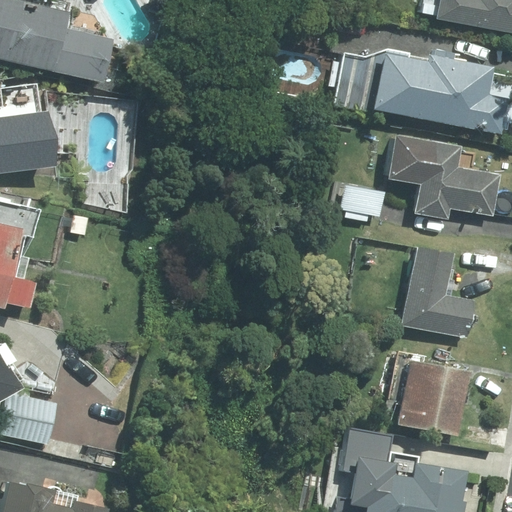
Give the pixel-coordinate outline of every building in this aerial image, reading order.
[(58,10),(13,0),(0,0),(0,58),(93,80),(103,37),(54,26),(58,10)] [(511,0),(430,0),(428,15),(511,31),(511,0)] [(377,43),(365,109),(497,134),(504,97),(485,93),(490,65),(377,43)] [(0,169),(44,163),(36,110),(0,115),(0,169)] [(454,144),(387,133),(380,177),(413,182),(408,212),(442,218),(444,206),(488,214),(495,172),(451,165),(454,144)] [(379,190),(339,183),(334,210),(374,217),(379,190)] [(0,301),(22,306),(28,280),(0,273),(0,267),(9,226),(0,223),(0,301)] [(448,252),(410,245),(396,325),(461,336),(467,299),(440,294),(448,252)] [(464,369),(404,359),(393,423),(454,433),(464,369)] [(51,402),(2,393),(0,405),(0,435),(43,444),(51,402)] [(363,469),(355,511),(453,511),(460,471),(406,462),(404,476),(363,469)] [(0,477),(0,511),(96,511),(98,506),(64,499),(63,505),(43,501),(46,488),(0,477)]
